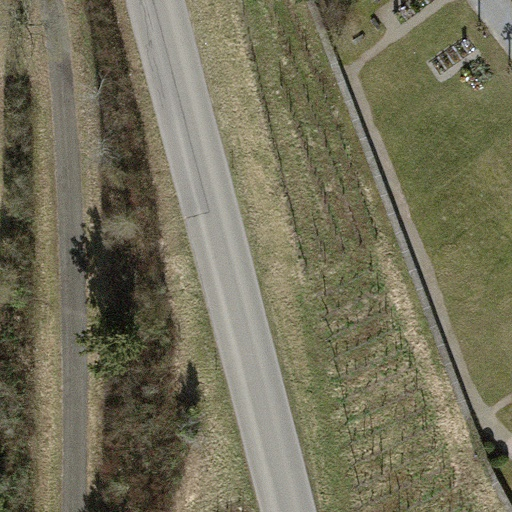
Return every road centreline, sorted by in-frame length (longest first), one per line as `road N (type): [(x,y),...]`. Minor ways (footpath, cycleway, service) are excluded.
road 1 (tertiary): [(169,0),(289,511)]
road 2 (track): [(57,511),(60,0)]
